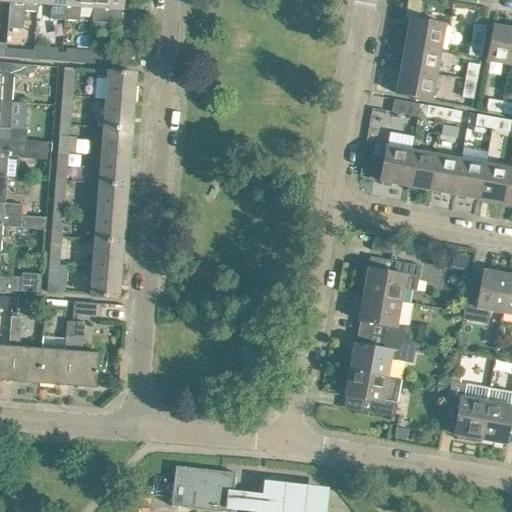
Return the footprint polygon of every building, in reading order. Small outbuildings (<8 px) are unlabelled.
[(35,12),(35,4),(35,0),(7,0),(7,2),(5,28),(20,29),(22,11),(35,12)] [(62,19),(63,0),(35,0),(35,4),(51,5),(50,18),(62,19)] [(92,9),(92,0),(63,0),(62,19),(79,21),(80,8),(92,9)] [(121,25),(122,0),(92,0),(92,9),(106,10),(105,23),(121,25)] [(408,0),(405,17),(418,19),(421,0),(408,0)] [(440,50),(445,24),(409,18),(405,44),(440,50)] [(511,65),(511,63),(511,28),(493,26),(486,61),(511,65)] [(480,57),(485,32),(473,29),(468,55),(480,57)] [(436,75),(440,50),(405,44),(400,68),(436,75)] [(59,61),(60,52),(57,52),(58,48),(32,46),(32,50),(31,59),(59,61)] [(31,59),(32,50),(6,48),(3,48),(3,57),(31,59)] [(87,64),(89,50),(66,48),(66,53),(60,52),(59,61),(87,64)] [(136,68),(137,55),(137,53),(89,50),(87,64),(136,68)] [(28,77),(29,66),(0,63),(0,100),(11,102),(13,75),(28,77)] [(476,82),(479,65),(468,63),(465,80),(476,82)] [(74,69),(64,68),(62,97),(72,98),(74,69)] [(431,101),(436,75),(400,68),(396,94),(431,101)] [(134,102),(136,74),(108,72),(105,100),(134,102)] [(473,99),(476,82),(465,80),(462,97),(473,99)] [(70,126),(72,98),(62,97),(60,125),(70,126)] [(502,113),(504,102),(488,99),(486,110),(502,113)] [(9,127),(11,102),(0,100),(0,138),(25,140),(26,129),(9,127)] [(131,130),(134,102),(105,100),(103,128),(131,130)] [(417,117),(420,105),(394,100),(391,113),(417,117)] [(511,115),(511,103),(504,102),(502,113),(511,115)] [(442,120),(444,109),(427,106),(425,117),(442,120)] [(459,123),(461,112),(444,109),(442,120),(459,123)] [(492,129),(494,118),(477,115),(475,126),(492,129)] [(509,132),(511,121),(494,118),(492,129),(509,132)] [(69,136),(70,126),(60,125),(58,153),(67,153),(75,154),(76,137),(69,136)] [(129,158),(131,130),(103,128),(101,156),(129,158)] [(34,141),(25,140),(0,138),(0,176),(5,177),(6,157),(14,158),(14,155),(32,157),(34,141)] [(405,186),(411,151),(385,146),(379,181),(405,186)] [(429,191),(436,155),(411,151),(405,186),(429,191)] [(65,181),(67,153),(58,153),(56,181),(65,181)] [(454,195),(461,160),(436,155),(429,191),(454,195)] [(127,186),(129,158),(101,156),(99,184),(127,186)] [(479,200),(485,164),(461,160),(454,195),(479,200)] [(504,204),(510,169),(485,164),(479,200),(504,204)] [(369,169),(368,177),(379,179),(381,171),(369,169)] [(3,203),(5,177),(0,176),(0,213),(22,215),(23,204),(3,203)] [(63,209),(65,181),(56,181),(53,209),(63,209)] [(125,214),(127,186),(99,184),(97,212),(125,214)] [(61,237),(63,209),(53,209),(51,237),(61,237)] [(123,242),(125,214),(97,212),(94,240),(123,242)] [(0,243),(0,238),(6,239),(7,226),(21,227),(22,215),(0,213),(0,243)] [(35,216),(34,228),(44,229),(45,217),(35,216)] [(376,234),(373,247),(386,249),(388,236),(376,234)] [(59,265),(61,237),(51,237),(49,264),(59,265)] [(120,270),(123,242),(94,240),(92,268),(120,270)] [(412,243),(410,253),(417,255),(420,244),(412,243)] [(416,291),(418,282),(421,266),(394,262),(392,273),(367,269),(363,296),(401,302),(403,288),(416,291)] [(57,296),(59,265),(49,264),(47,295),(57,296)] [(118,298),(120,270),(92,268),(90,296),(98,297),(118,298)] [(486,324),(488,311),(502,313),(509,275),(483,271),(478,295),(467,293),(462,320),(486,324)] [(511,275),(509,275),(502,313),(511,314),(511,275)] [(0,290),(28,293),(29,278),(0,276),(0,290)] [(397,324),(401,302),(363,296),(358,321),(383,326),(381,337),(407,342),(410,327),(397,324)] [(27,298),(27,305),(44,306),(44,305),(44,299),(27,298)] [(101,303),(74,301),(73,315),(100,317),(101,303)] [(20,333),(21,318),(11,317),(10,332),(20,333)] [(74,337),(75,322),(64,321),(64,336),(74,337)] [(95,388),(98,353),(82,352),(84,323),(75,322),(74,337),(64,336),(62,351),(68,351),(65,386),(95,388)] [(418,326),(415,342),(432,345),(435,329),(418,326)] [(38,384),(41,349),(19,347),(20,333),(10,332),(9,347),(13,347),(10,382),(38,384)] [(460,334),(457,351),(461,352),(466,353),(469,336),(460,334)] [(422,345),(407,342),(381,337),(379,348),(354,344),(349,370),(387,377),(390,359),(412,363),(416,346),(422,347),(422,345)] [(0,380),(10,382),(13,347),(9,347),(0,345),(0,380)] [(68,351),(62,351),(41,349),(38,384),(65,386),(68,351)] [(400,379),(387,377),(349,370),(345,397),(369,401),(367,413),(394,417),(400,379)] [(438,377),(437,383),(450,385),(452,373),(445,372),(438,377)] [(452,374),(451,381),(459,383),(460,375),(452,374)] [(481,440),(489,389),(451,382),(446,408),(458,410),(453,435),(457,436),(456,440),(479,444),(479,440),(481,440)] [(511,419),(511,392),(489,389),(481,440),(494,442),(493,443),(502,445),(502,444),(506,444),(510,420),(511,419)] [(396,429),(395,437),(405,439),(407,430),(396,429)] [(232,490),(234,477),(235,477),(235,474),(175,467),(171,506),(220,511),(230,511),(231,509),(230,509),(232,490)] [(253,511),(324,511),(327,488),(263,480),(262,494),(232,490),(230,509),(231,509),(253,511)]
